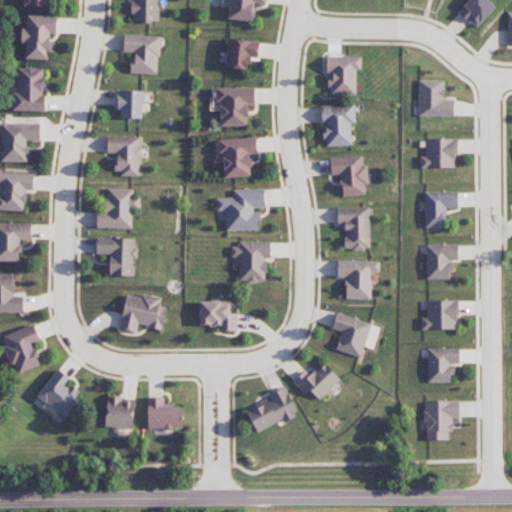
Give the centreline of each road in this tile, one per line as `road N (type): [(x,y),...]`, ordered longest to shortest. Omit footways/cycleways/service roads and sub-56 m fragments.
road 1 (tertiary): [(0,499),(511,494)]
road 2 (residential): [(209,365),(106,363),(74,325),(64,271),(65,172),(99,0)]
road 3 (residential): [(299,0),(286,75),(304,239),(300,322),(274,355),(209,365)]
road 4 (residential): [(490,77),(491,495)]
road 5 (residential): [(511,76),(490,77),(416,27),(295,24)]
road 6 (residential): [(225,498),(224,366)]
road 7 (residential): [(209,365),(209,497)]
